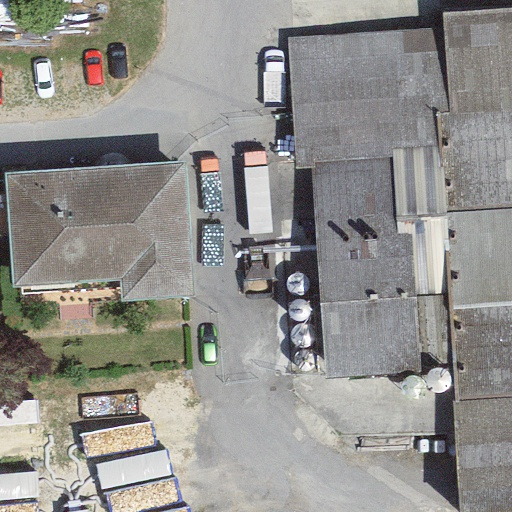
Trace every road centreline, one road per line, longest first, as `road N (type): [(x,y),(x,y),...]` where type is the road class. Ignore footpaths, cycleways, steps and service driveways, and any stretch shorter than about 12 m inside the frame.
road 1 (track): [(0,169),(231,149),(236,0)]
road 2 (unknown): [(231,149),(255,425),(267,484),(291,511)]
